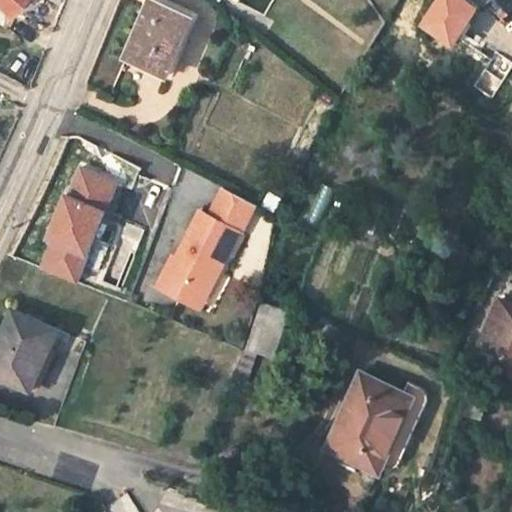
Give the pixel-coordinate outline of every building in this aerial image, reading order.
[(0,0),(11,11),(21,0),(0,0)] [(132,52),(173,71),(187,39),(180,36),(191,14),(165,0),(136,0),(151,7),(132,52)] [(81,164),(70,193),(90,201),(110,209),(122,180),(81,164)] [(210,210),(195,204),(160,291),(211,312),(256,199),(220,185),(210,210)] [(66,191),(46,238),(52,240),(71,248),(90,256),(110,209),(90,201),(70,193),(66,191)] [(52,240),(41,268),(80,283),(91,257),(71,248),(52,240)] [(511,293),(479,362),(511,376),(511,293)] [(252,349),(278,359),(296,315),(270,304),(252,349)] [(24,307),(0,369),(0,370),(47,385),(68,325),(24,307)] [(373,369),(367,385),(409,405),(378,467),(385,471),(388,466),(402,471),(441,393),(422,383),(417,390),(373,369)] [(409,405),(367,385),(361,396),(355,394),(340,427),(345,429),(337,449),(378,467),(409,405)] [(507,425),(511,413),(511,399),(498,394),(489,418),(507,425)]
